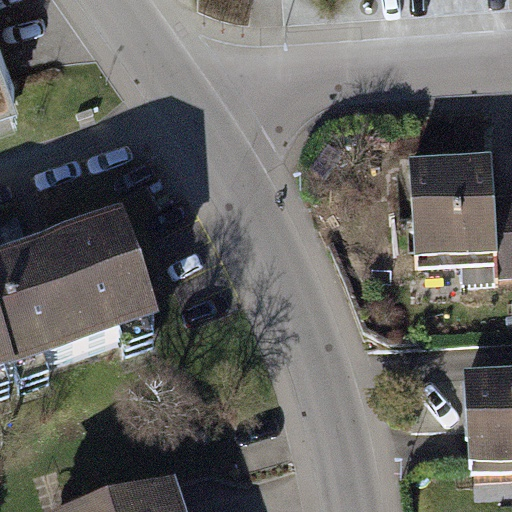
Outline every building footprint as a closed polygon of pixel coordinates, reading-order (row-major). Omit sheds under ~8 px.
[(0,37),(0,92),(17,87),(0,37)] [(493,168),(411,173),(417,266),(463,263),(465,287),(511,283),(511,215),(496,216),(493,168)] [(123,241),(0,282),(0,351),(11,383),(155,335),(123,241)] [(0,351),(0,387),(11,383),(0,351)] [(511,376),(452,379),(456,467),(511,464),(511,376)] [(114,511),(177,511),(172,495),(114,511)]
